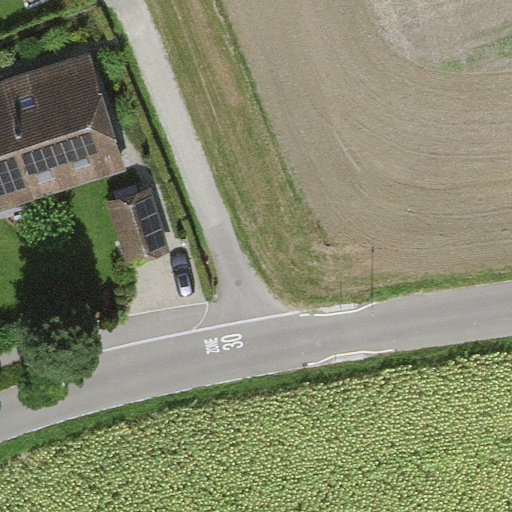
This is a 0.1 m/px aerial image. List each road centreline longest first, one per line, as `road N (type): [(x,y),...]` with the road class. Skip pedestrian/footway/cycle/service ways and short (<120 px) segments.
road 1 (residential): [(511,312),(196,361),(86,390),(0,424)]
road 2 (track): [(267,346),(121,0)]
